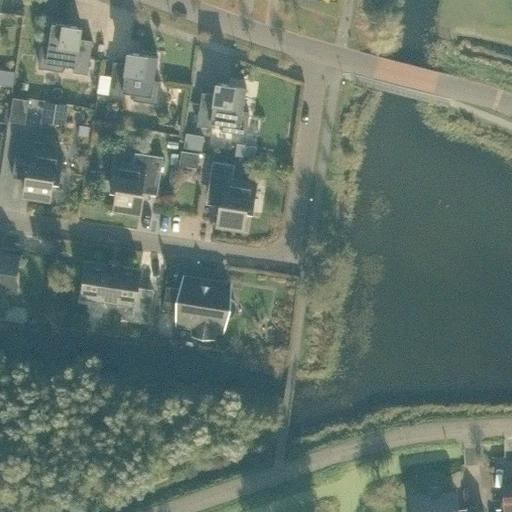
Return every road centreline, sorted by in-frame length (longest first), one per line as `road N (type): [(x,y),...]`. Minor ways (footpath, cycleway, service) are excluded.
road 1 (residential): [(0,219),(253,257),(282,251),(295,228),(323,56)]
road 2 (unclassified): [(511,427),(397,438),(175,511)]
road 3 (unclassified): [(511,107),(323,56)]
road 4 (unclassified): [(323,56),(153,0)]
